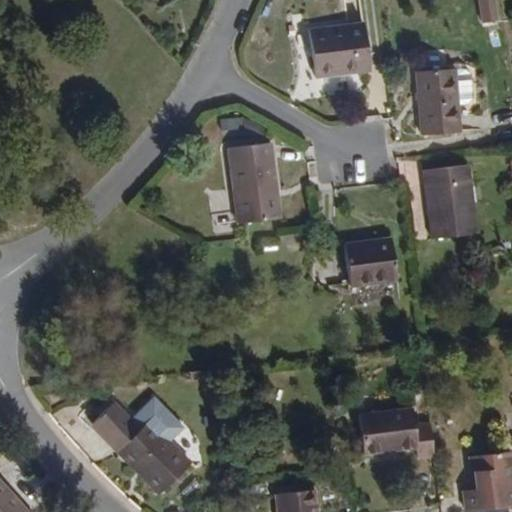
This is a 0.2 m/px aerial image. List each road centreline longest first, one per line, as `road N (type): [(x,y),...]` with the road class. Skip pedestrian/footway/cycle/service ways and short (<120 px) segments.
road 1 (residential): [(39,249),(106,192),(209,82)]
road 2 (residential): [(112,511),(40,437),(0,379)]
road 3 (residential): [(209,82),(365,155)]
